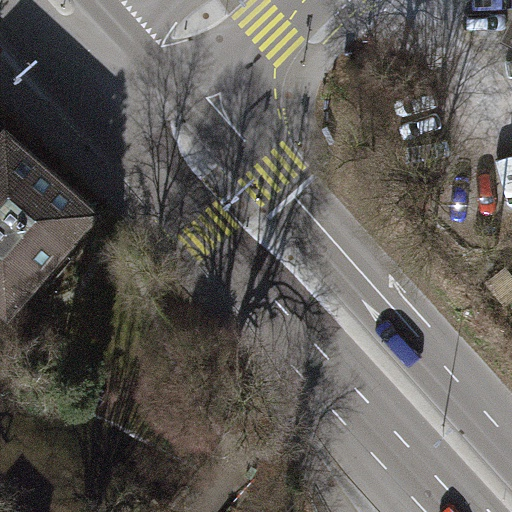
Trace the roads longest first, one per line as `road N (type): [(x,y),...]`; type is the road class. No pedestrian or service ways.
road 1 (secondary): [(117,78),(196,232),(455,511)]
road 2 (secondary): [(511,444),(268,166),(117,78)]
road 3 (tertiary): [(229,0),(117,78)]
